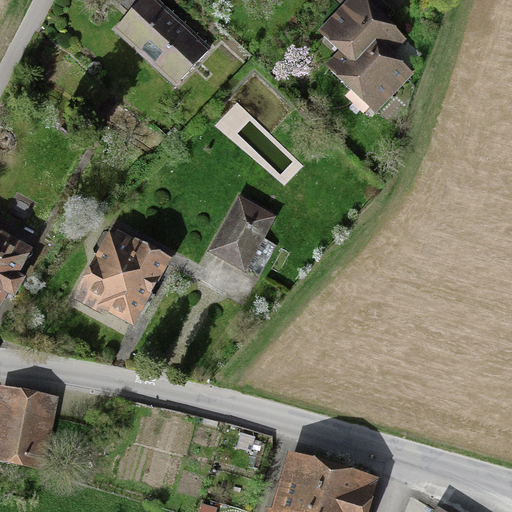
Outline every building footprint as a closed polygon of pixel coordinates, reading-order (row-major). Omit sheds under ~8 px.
[(210,46),(158,0),(143,0),(115,31),(174,85),(210,46)] [(414,72),(392,51),(405,37),(388,20),(366,0),(346,0),(319,28),(341,50),(326,65),(375,113),(414,72)] [(277,216),(238,194),(207,251),(246,273),(277,216)] [(169,258),(110,226),(76,289),(79,291),(75,299),(101,313),(103,309),(133,325),(169,258)] [(19,272),(33,248),(0,229),(0,305),(7,293),(14,296),(26,275),(19,272)] [(0,469),(39,477),(53,407),(0,396),(0,469)] [(373,511),(380,490),(288,463),(273,511),(373,511)]
